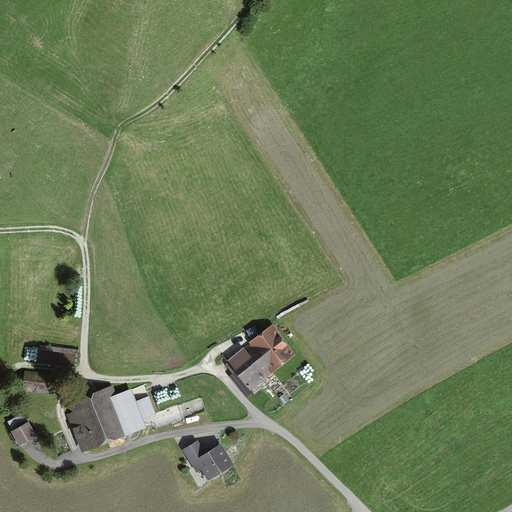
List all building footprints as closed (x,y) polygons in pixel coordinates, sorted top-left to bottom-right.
[(229,361),(249,387),(292,354),(272,328),(229,361)] [(79,350),(42,347),(41,360),(78,363),(79,350)] [(34,379),(34,391),(55,391),(55,379),(34,379)] [(84,448),(142,426),(129,393),(113,399),(109,389),(72,403),(76,414),(71,416),(84,448)] [(25,444),(40,434),(31,422),(16,431),(25,444)] [(208,478),(231,464),(220,447),(205,456),(196,443),(185,450),(198,470),(201,468),(208,478)]
